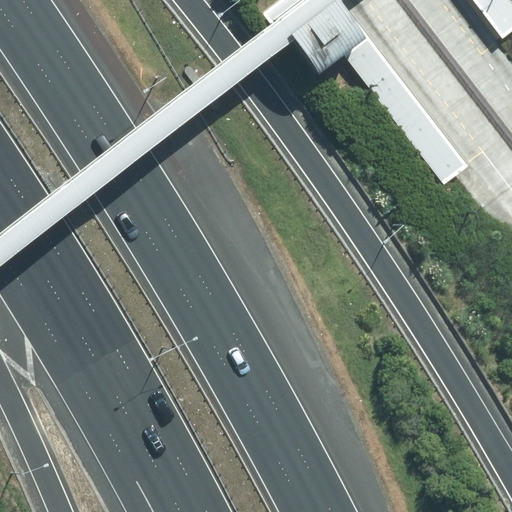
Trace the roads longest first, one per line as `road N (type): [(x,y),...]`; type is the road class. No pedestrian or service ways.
road 1 (motorway): [(0,8),(118,185),(305,511)]
road 2 (motorway): [(187,0),(277,110),(511,463)]
road 3 (motorway): [(205,511),(48,233)]
road 4 (motorway): [(139,511),(48,233)]
road 5 (motorway): [(60,511),(0,381)]
